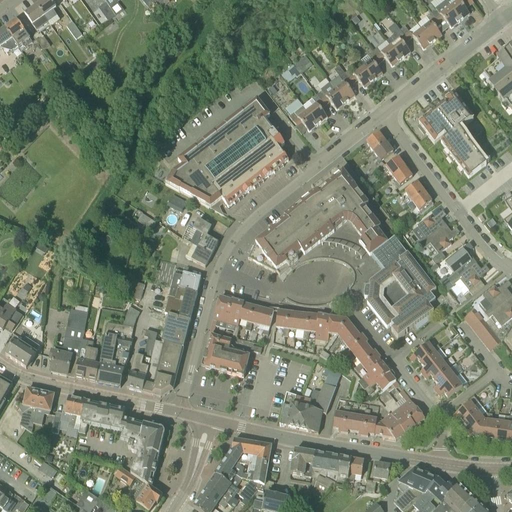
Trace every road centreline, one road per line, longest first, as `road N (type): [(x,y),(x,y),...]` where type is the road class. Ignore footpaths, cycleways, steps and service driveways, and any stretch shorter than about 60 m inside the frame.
road 1 (residential): [(179,413),(216,271),(239,230),(381,113)]
road 2 (secondary): [(207,420),(440,463)]
road 3 (residential): [(511,269),(463,221),(381,113)]
road 4 (secondary): [(179,413),(25,379),(0,364)]
road 5 (residential): [(381,113),(503,19)]
road 6 (residential): [(439,417),(496,370),(462,325)]
